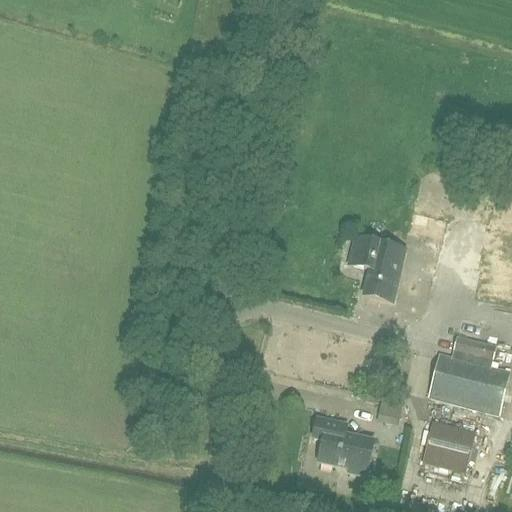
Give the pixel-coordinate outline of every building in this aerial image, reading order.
[(511,205),(494,203),(489,229),(511,233),(511,205)] [(414,212),(411,233),(449,238),(452,218),(414,212)] [(362,298),(388,304),(401,252),(354,241),(348,267),(368,272),(362,298)] [(511,291),(511,274),(487,269),(484,286),(511,291)] [(509,375),(491,370),(496,350),(457,340),(452,360),(440,357),(429,400),(498,418),(509,375)] [(499,349),(495,365),(505,368),(509,352),(499,349)] [(381,414),(381,423),(401,424),(402,415),(381,414)] [(345,427),(316,420),(311,441),(321,443),(316,465),(347,472),(346,475),(364,480),(372,444),(343,437),(345,427)] [(474,435),(434,425),(423,466),(464,476),(474,435)]
